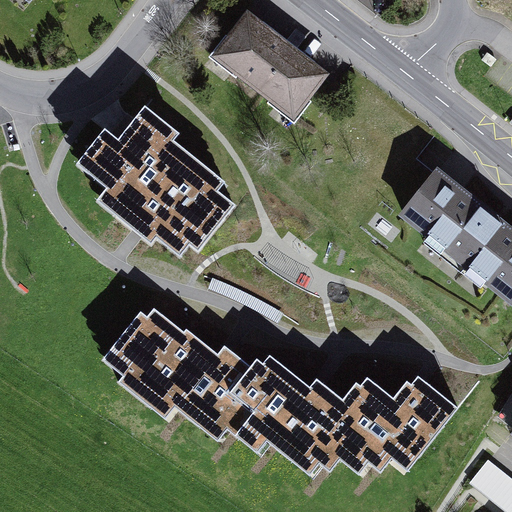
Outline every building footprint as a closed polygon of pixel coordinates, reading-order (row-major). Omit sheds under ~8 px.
[(323,77),(248,19),(218,57),(293,115),(323,77)] [(180,135),(145,107),(119,141),(105,130),(86,153),(107,170),(97,182),(126,205),(116,217),(151,245),(166,226),(198,252),(235,206),(208,184),(215,175),(174,142),(180,135)] [(511,233),(437,174),(404,215),(511,301),(511,233)] [(211,417),(251,367),(233,352),(226,361),(186,329),(184,332),(162,315),(156,323),(141,312),(112,348),(133,364),(119,382),(151,407),(160,396),(199,427),(209,415),(211,417)] [(349,448),(391,395),(375,383),(369,392),(357,382),(343,399),(325,385),(319,393),(278,361),(271,370),(257,359),(251,367),(211,417),(238,438),(247,426),(291,460),(301,448),(331,472),(349,448)] [(391,395),(349,448),(381,473),(403,445),(420,458),(459,408),(427,382),(420,391),(408,381),(394,398),(391,395)] [(511,511),(511,479),(489,461),(472,482),(509,511),(511,511)]
